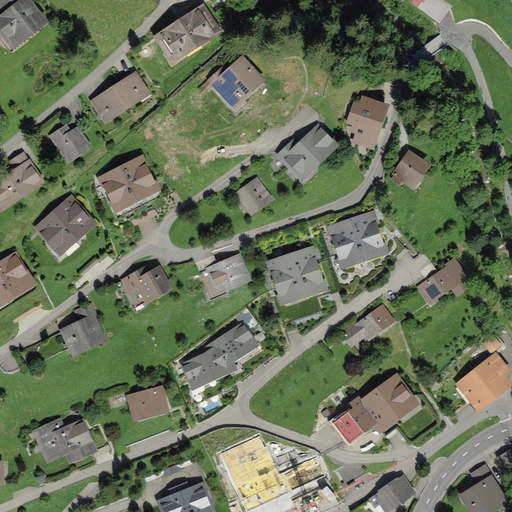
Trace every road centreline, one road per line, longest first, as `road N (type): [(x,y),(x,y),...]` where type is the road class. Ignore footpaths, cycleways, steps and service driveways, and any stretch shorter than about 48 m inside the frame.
road 1 (residential): [(511,221),(478,76),(461,45),(439,42),(403,75),(356,201),(186,255),(141,252),(0,349)]
road 2 (residential): [(414,462),(353,459),(243,419),(237,409),(419,260)]
road 3 (residential): [(0,144),(138,35),(167,0)]
road 4 (residential): [(65,511),(95,475),(1,511)]
road 5 (primary): [(511,428),(460,458),(422,511)]
